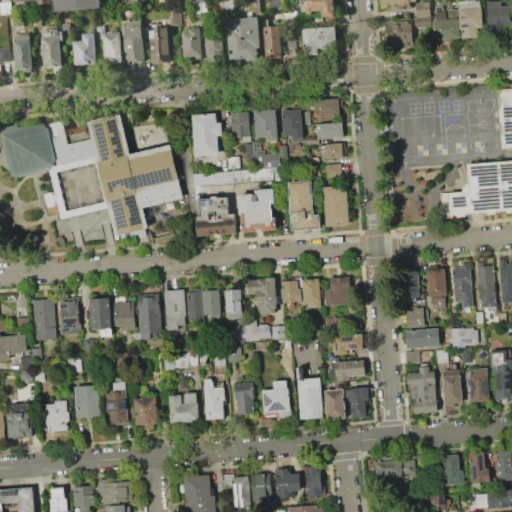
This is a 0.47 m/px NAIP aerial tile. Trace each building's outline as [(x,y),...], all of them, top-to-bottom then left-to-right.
[(101,0),(102,8),(54,11),(53,0),(101,0)] [(204,0),(205,14),(195,14),(194,6),(196,5),(196,4),(200,4),(200,2),(197,2),(197,1),(193,1),(192,0),(204,0)] [(223,0),(234,0),(234,10),(227,10),(227,11),(223,11),(223,0)] [(249,0),(257,0),(258,11),(249,11),(249,0)] [(270,0),(283,0),(283,8),(269,9),(268,4),(270,4),(270,0)] [(299,0),(332,0),(334,17),(321,17),(321,11),(312,12),(311,13),(310,14),(307,14),(305,12),(300,12),(299,0)] [(379,0),(429,0),(431,16),(416,16),(415,2),(410,3),(410,7),(380,9),(379,0)] [(459,2),(479,0),(482,27),(478,27),(479,37),(462,38),(459,2)] [(487,6),(488,6),(488,1),(502,0),(502,5),(510,5),(511,25),(488,27),(487,6)] [(0,1),(11,1),(12,15),(0,16),(0,1)] [(434,40),(432,19),(435,19),(434,12),(446,11),(446,8),(451,8),(450,1),(458,1),(461,37),(434,40)] [(171,9),(180,9),(182,25),(171,26),(170,19),(171,18),(171,9)] [(297,11),(298,25),(290,26),(290,21),(285,21),(284,14),(289,14),(289,11),(297,11)] [(23,14),(43,13),(44,22),(41,22),(41,26),(34,26),(34,20),(23,21),(23,14)] [(232,19),(258,18),(260,47),(256,47),(257,60),(247,60),(247,58),(230,59),(228,29),(232,28),(232,19)] [(394,47),(392,25),(400,25),(399,20),(409,19),(409,24),(412,24),(414,46),(394,47)] [(123,22),(131,21),(131,27),(142,26),(145,60),(142,61),(143,62),(132,63),(131,62),(127,62),(123,22)] [(263,27),(279,25),(282,57),(266,59),(263,27)] [(120,32),(123,62),(111,63),(110,57),(104,57),(103,40),(98,40),(97,26),(103,26),(104,33),(120,32)] [(151,63),(149,30),(154,30),(154,27),(164,26),(164,28),(168,27),(170,62),(151,63)] [(302,28),(335,26),(336,47),(319,48),(319,54),(310,55),(310,49),(303,49),(302,28)] [(182,32),(189,31),(189,29),(200,28),(202,59),(194,60),(194,56),(184,57),(182,32)] [(205,29),(224,29),(224,57),(205,57),(205,29)] [(42,33),(63,31),(63,32),(70,31),(71,43),(64,44),(64,40),(61,40),(61,44),(64,44),(65,56),(62,56),(63,66),(44,68),(43,56),(42,55),(41,48),(43,47),(42,33)] [(94,33),(96,63),(75,64),(73,41),(83,41),(83,34),(94,33)] [(29,35),(32,68),(16,69),(14,36),(29,35)] [(0,47),(9,47),(11,64),(0,64),(0,47)] [(498,89),(511,88),(511,85),(511,84),(511,212),(506,213),(506,210),(495,211),(495,213),(487,214),(487,212),(465,214),(466,216),(457,217),(457,214),(433,216),(431,194),(463,191),(463,189),(466,184),(468,184),(466,164),(511,160),(511,146),(502,147),(498,89)] [(314,100),(338,98),(339,100),(342,100),(342,106),(339,106),(340,115),(316,117),(314,100)] [(254,110),(276,109),(277,140),(276,140),(276,142),(270,143),(270,140),(265,141),(265,137),(255,137),(254,110)] [(282,110),(301,109),(303,141),(293,141),(292,135),(284,136),(282,110)] [(232,112),(250,111),(251,137),(238,137),(237,132),(233,132),(232,112)] [(192,115),(216,112),(217,122),(222,122),(224,135),(218,136),(220,154),(196,156),(194,136),(192,136),(191,124),(193,124),(192,115)] [(7,133),(64,120),(69,142),(94,136),(90,121),(123,113),(133,154),(171,145),(184,198),(145,208),(150,228),(119,236),(99,157),(17,178),(15,171),(7,168),(3,159),(9,149),(7,133)] [(317,124),(342,122),(343,137),(318,138),(317,124)] [(253,142),(260,141),(261,150),(265,150),(265,154),(279,153),(279,166),(255,168),(253,142)] [(318,144),(342,143),(343,157),(327,158),(327,150),(319,150),(318,144)] [(279,145),(286,145),(287,158),(280,158),(279,145)] [(326,165),(341,164),(342,177),(327,178),(326,165)] [(234,181),(233,171),(272,168),(273,179),(234,181)] [(194,185),(193,173),(233,171),(234,183),(194,185)] [(288,182),(312,180),(315,214),(320,213),(321,229),(292,231),(288,182)] [(323,186),(347,185),(349,225),(325,227),(323,186)] [(243,232),(242,214),(240,214),(239,194),(255,193),(255,190),(274,188),(275,202),(271,203),(272,217),(276,216),(277,230),(243,232)] [(196,199),(211,198),(212,196),(217,196),(218,197),(228,196),(229,213),(237,213),(238,233),(221,234),(220,236),(217,237),(215,236),(213,235),(198,235),(196,199)] [(499,261),(506,260),(506,263),(511,262),(511,301),(502,302),(499,261)] [(493,264),(496,307),(482,308),(481,299),(479,299),(476,262),(483,261),(484,265),(493,264)] [(469,263),(473,306),(462,307),(461,300),(455,301),(452,267),(462,266),(462,263),(469,263)] [(426,270),(432,269),(432,270),(439,270),(439,269),(445,268),(447,294),(428,296),(426,270)] [(418,270),(420,297),(404,298),(402,271),(418,270)] [(350,276),(352,303),(326,305),(324,287),(330,287),(329,278),(350,276)] [(275,277),(277,308),(275,308),(275,313),(260,314),(260,309),(258,309),(257,301),(256,301),(255,291),(249,291),(249,280),(256,280),(256,278),(275,277)] [(302,279),(319,278),(321,307),(310,307),(309,302),(303,302),(302,279)] [(282,281),(297,280),(298,288),(301,288),(302,302),(283,303),(283,298),(281,298),(281,288),(283,288),(282,281)] [(201,290),(204,314),(220,312),(218,288),(201,290)] [(164,290),(185,289),(186,316),(186,325),(179,325),(179,329),(167,330),(164,290)] [(225,290),(240,289),(241,311),(242,311),(243,318),(229,319),(229,312),(227,312),(225,290)] [(186,291),(200,291),(203,319),(187,319),(186,291)] [(137,295),(144,294),(144,297),(153,297),(153,293),(159,293),(161,314),(157,314),(158,336),(140,337),(138,315),(135,316),(136,331),(116,333),(114,302),(134,301),(135,305),(138,305),(137,295)] [(62,333),(60,297),(64,297),(64,301),(76,300),(75,297),(79,297),(80,324),(82,323),(82,332),(78,332),(78,334),(64,335),(64,333),(62,333)] [(90,299),(109,297),(112,336),(100,337),(99,329),(92,329),(90,299)] [(33,300),(53,298),(56,338),(36,339),(33,300)] [(407,329),(406,311),(414,311),(413,307),(424,307),(426,328),(407,329)] [(329,318),(361,316),(362,328),(330,330),(329,318)] [(17,318),(27,317),(28,330),(17,331),(17,318)] [(235,326),(245,325),(245,319),(256,318),(257,326),(259,326),(259,324),(267,324),(267,325),(270,325),(271,337),(259,338),(259,340),(236,342),(235,326)] [(271,326),(285,325),(286,339),(271,339),(271,326)] [(451,328),(473,327),(474,329),(477,329),(478,345),(465,346),(465,348),(452,349),(452,343),(449,343),(448,336),(451,336),(451,328)] [(406,330),(439,328),(440,346),(407,348),(406,330)] [(0,360),(0,337),(17,336),(17,333),(21,333),(21,335),(27,335),(28,351),(17,352),(17,354),(11,354),(11,360),(0,360)] [(329,336),(362,334),(363,349),(348,350),(348,353),(335,354),(334,346),(330,346),(329,336)] [(84,339),(95,338),(97,353),(86,355),(84,339)] [(229,361),(228,346),(240,345),(242,360),(229,361)] [(198,348),(208,347),(209,363),(200,364),(198,348)] [(32,348),(41,348),(42,360),(31,361),(31,368),(22,369),(21,357),(29,356),(29,353),(32,353),(32,348)] [(173,350),(197,348),(199,366),(165,369),(164,358),(174,357),(173,350)] [(435,350),(447,349),(448,362),(436,363),(435,350)] [(511,359),(511,398),(496,399),(494,368),(491,368),(490,351),(506,350),(507,359),(511,359)] [(406,352),(419,351),(420,362),(407,363),(406,352)] [(214,356),(226,355),(227,365),(214,366),(214,356)] [(66,357),(81,356),(82,371),(67,372),(66,357)] [(364,359),(365,375),(350,376),(350,379),(330,381),(329,363),(331,363),(331,358),(339,357),(339,361),(364,359)] [(434,370),(438,411),(415,413),(413,398),(410,399),(409,384),(407,385),(406,373),(419,372),(418,367),(429,366),(430,371),(434,370)] [(487,367),(490,401),(471,402),(469,374),(473,374),(472,368),(487,367)] [(34,368),(44,368),(45,381),(35,382),(34,368)] [(445,403),(442,376),(444,376),(444,371),(459,369),(460,374),(462,402),(445,403)] [(21,383),(21,373),(24,373),(24,370),(29,370),(29,373),(34,373),(35,383),(21,383)] [(298,379),(320,377),(323,417),(301,419),(298,379)] [(206,421),(203,386),(205,385),(205,379),(213,378),(213,385),(214,385),(214,387),(224,387),(225,400),(223,400),(225,420),(206,421)] [(264,412),(262,389),(273,388),(273,381),(287,380),(287,387),(289,387),(291,410),(264,412)] [(124,382),(128,423),(110,424),(108,411),(107,411),(105,391),(113,390),(112,383),(124,382)] [(75,387),(97,385),(100,416),(78,418),(75,387)] [(347,388),(369,387),(370,400),(365,400),(367,416),(352,417),(351,398),(348,398),(347,388)] [(324,389),(343,388),(345,417),(326,418),(324,389)] [(236,391),(253,390),(254,398),(253,398),(254,414),(239,415),(238,399),(236,399),(236,391)] [(170,395),(181,395),(182,403),(185,403),(184,393),(197,392),(199,420),(172,422),(170,395)] [(134,399),(156,398),(157,423),(155,423),(155,429),(144,429),(144,424),(135,424),(134,399)] [(45,404),(55,403),(55,401),(67,400),(68,411),(70,410),(71,419),(69,420),(70,424),(68,424),(68,430),(48,432),(45,404)] [(9,437),(7,414),(12,413),(11,405),(28,404),(29,412),(33,412),(34,435),(9,437)] [(495,451),(511,450),(511,466),(511,480),(507,480),(508,484),(498,484),(495,451)] [(468,454),(484,452),(485,468),(489,468),(490,481),(480,482),(481,486),(472,486),(472,482),(470,482),(468,454)] [(444,455),(458,454),(460,470),(463,470),(464,483),(446,485),(443,460),(445,460),(444,455)] [(375,462),(402,459),(402,460),(415,459),(416,471),(403,472),(403,474),(376,476),(375,462)] [(308,495),(306,472),(308,472),(308,467),(318,466),(319,471),(321,471),(322,482),(324,482),(325,494),(308,495)] [(278,498),(277,487),(272,487),(271,475),(274,474),(276,473),(276,469),(288,468),(288,472),(291,472),(291,475),(294,475),(300,474),(301,487),(294,488),(295,494),(292,495),(292,497),(278,498)] [(224,474),(232,474),(233,485),(224,486),(224,474)] [(186,511),(185,476),(210,475),(211,496),(216,495),(216,511),(186,511)] [(234,476),(249,476),(251,505),(234,506),(233,483),(234,483),(234,476)] [(132,502),(100,504),(99,479),(131,478),(132,502)] [(75,486),(93,485),(95,505),(90,505),(91,511),(80,511),(80,506),(74,506),(73,491),(75,491),(75,486)] [(257,486),(271,485),(271,496),(257,497),(257,486)] [(0,488),(33,486),(34,511),(18,511),(18,502),(2,503),(2,505),(0,505),(0,488)] [(51,488),(64,487),(65,497),(68,497),(69,511),(61,511),(50,511),(50,499),(51,499),(51,488)] [(487,491),(511,488),(511,506),(488,508),(488,507),(477,508),(476,494),(488,493),(487,491)] [(427,496),(439,495),(440,505),(446,504),(445,499),(450,499),(450,510),(428,511),(427,496)]
